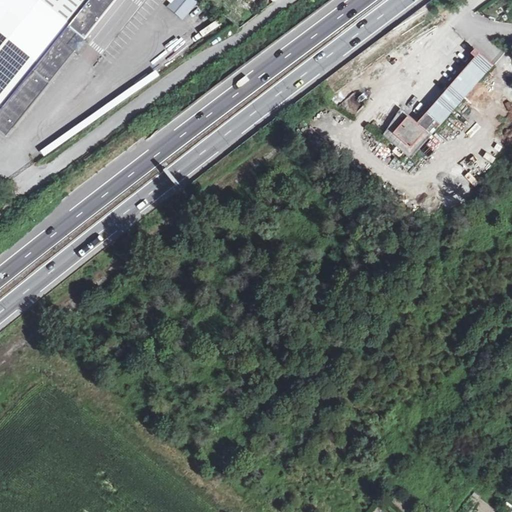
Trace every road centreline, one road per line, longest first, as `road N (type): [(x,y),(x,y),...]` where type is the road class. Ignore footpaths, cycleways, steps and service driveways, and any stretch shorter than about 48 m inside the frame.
road 1 (trunk): [(0,314),(404,0)]
road 2 (trunk): [(361,0),(0,277)]
road 3 (track): [(306,128),(123,262),(0,368)]
road 4 (track): [(20,350),(230,511)]
